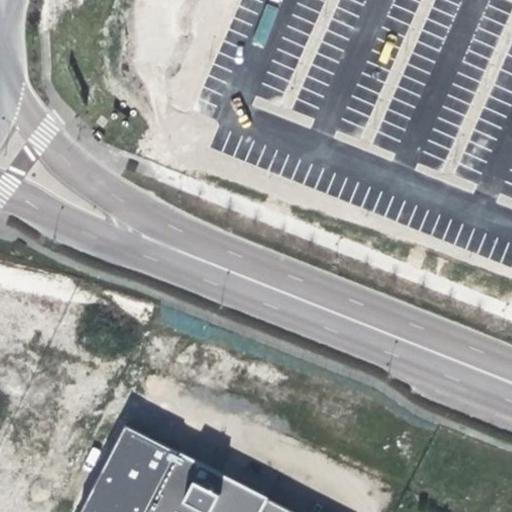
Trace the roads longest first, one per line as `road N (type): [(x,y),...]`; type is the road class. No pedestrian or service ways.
road 1 (unclassified): [(511,357),(123,199),(57,159),(0,70)]
road 2 (unclassified): [(0,194),(511,400)]
